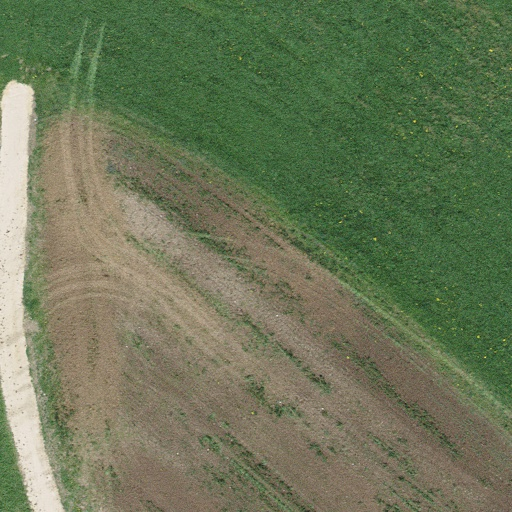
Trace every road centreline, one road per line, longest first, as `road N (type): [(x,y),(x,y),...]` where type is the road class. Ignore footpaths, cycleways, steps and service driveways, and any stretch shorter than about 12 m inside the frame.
road 1 (track): [(0,271),(17,424),(44,511)]
road 2 (track): [(9,89),(0,219)]
